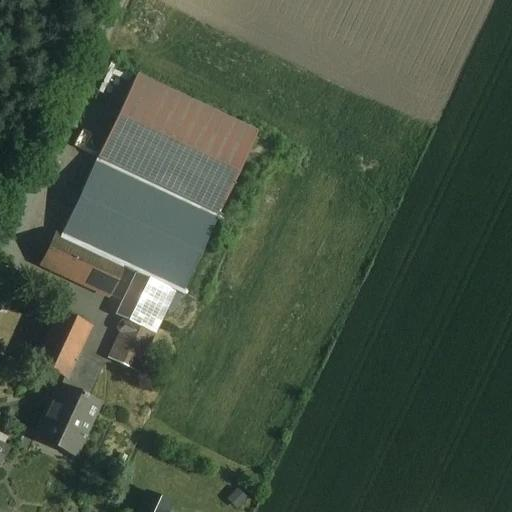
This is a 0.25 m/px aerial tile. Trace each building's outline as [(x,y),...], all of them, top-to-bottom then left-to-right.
[(135,77),(95,159),(58,239),(95,256),(96,257),(101,246),(112,251),(118,239),(182,270),(190,273),(217,217),(218,217),(219,217),(216,216),(255,134),(135,77)] [(264,136),(253,161),(275,171),(286,146),(264,136)] [(58,239),(54,237),(40,266),(81,285),(95,256),(58,239)] [(182,270),(118,239),(112,251),(101,246),(96,257),(121,268),(136,275),(116,318),(122,321),(126,323),(133,308),(158,320),(182,270)] [(96,257),(95,256),(81,285),(108,297),(121,268),(96,257)] [(158,320),(133,308),(126,323),(151,335),(158,320)] [(55,313),(31,366),(61,379),(64,381),(75,356),(88,328),(55,313)] [(126,323),(122,321),(119,322),(116,330),(117,333),(120,335),(108,360),(134,372),(151,335),(126,323)] [(64,381),(61,379),(34,439),(51,447),(54,442),(76,452),(98,404),(87,399),(101,368),(75,356),(64,381)] [(0,471),(13,440),(0,434),(0,471)] [(164,511),(168,506),(145,495),(137,511),(164,511)]
